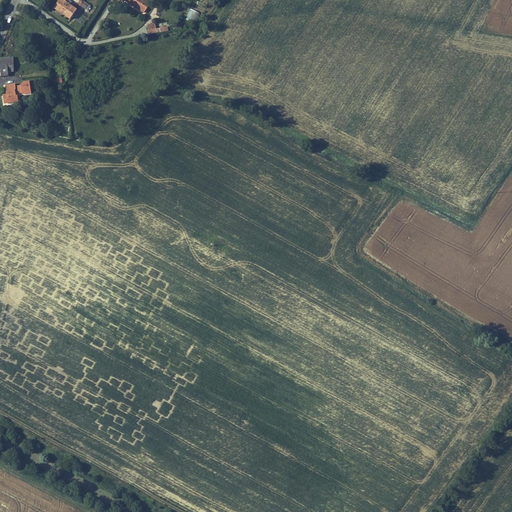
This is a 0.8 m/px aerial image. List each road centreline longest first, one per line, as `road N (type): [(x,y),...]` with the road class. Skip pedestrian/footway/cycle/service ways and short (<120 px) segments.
road 1 (track): [(0,411),(181,511)]
road 2 (unknown): [(22,0),(86,44),(135,34)]
